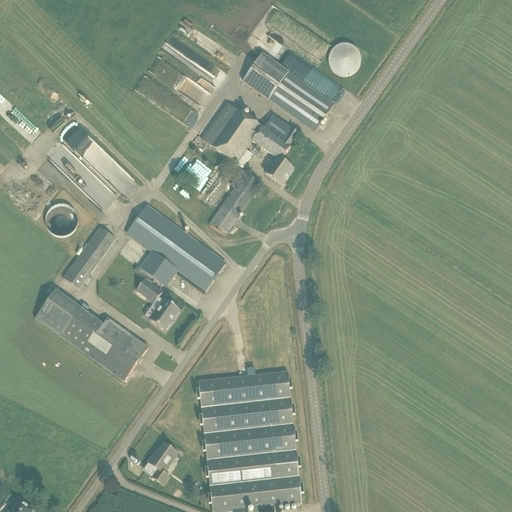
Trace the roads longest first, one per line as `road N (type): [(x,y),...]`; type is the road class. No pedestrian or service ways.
road 1 (unclassified): [(77,511),(271,238),(297,232)]
road 2 (tertiary): [(325,511),(297,232)]
road 3 (tertiary): [(297,232),(323,165),(440,0)]
